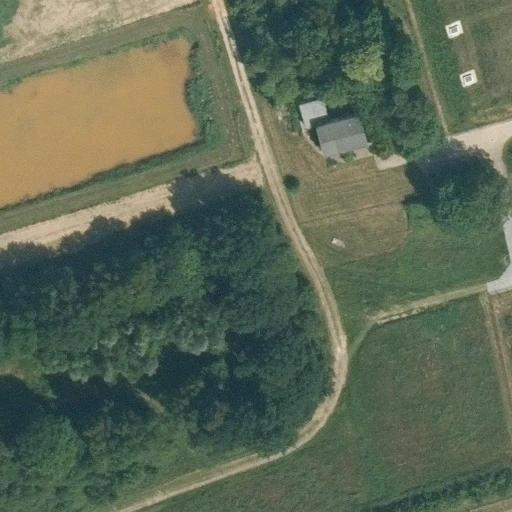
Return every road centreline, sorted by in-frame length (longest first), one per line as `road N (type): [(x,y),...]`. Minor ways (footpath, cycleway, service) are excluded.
road 1 (track): [(511,282),(330,325),(335,347),(321,411),(276,449),(231,468)]
road 2 (track): [(227,0),(330,325)]
road 3 (track): [(231,468),(110,511)]
